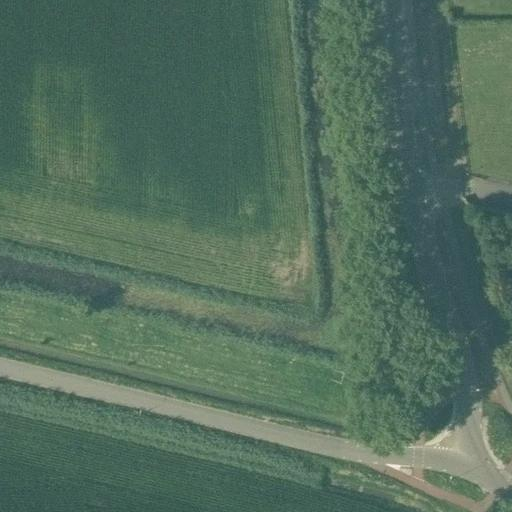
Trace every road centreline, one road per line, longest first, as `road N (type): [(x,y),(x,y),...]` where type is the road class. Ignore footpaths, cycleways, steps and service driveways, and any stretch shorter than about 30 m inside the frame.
road 1 (tertiary): [(464,464),(366,454),(0,368)]
road 2 (unclassified): [(464,464),(467,396),(411,198),(387,0)]
